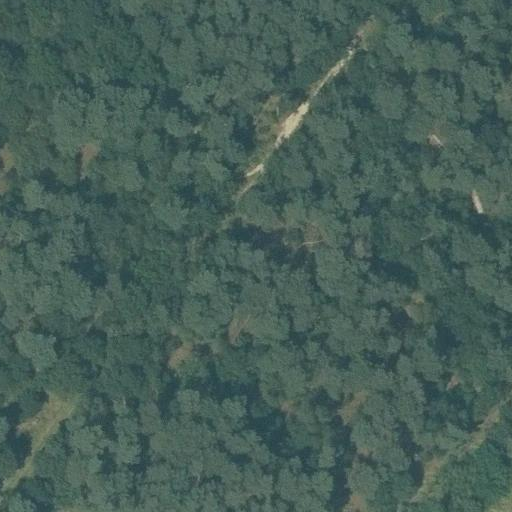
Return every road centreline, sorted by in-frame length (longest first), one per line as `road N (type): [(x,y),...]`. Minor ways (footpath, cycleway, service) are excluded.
road 1 (track): [(0,497),(232,203)]
road 2 (track): [(232,203),(318,93)]
